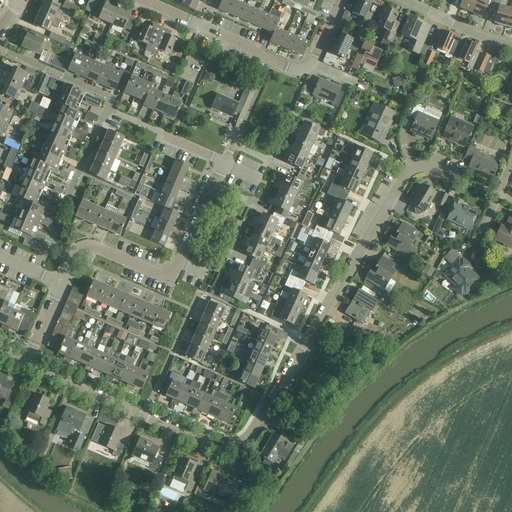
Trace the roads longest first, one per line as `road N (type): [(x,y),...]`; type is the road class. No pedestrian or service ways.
road 1 (residential): [(27,363),(211,446),(242,442),(410,171),(427,167),(497,195)]
road 2 (residential): [(0,49),(109,101),(35,271)]
road 3 (residential): [(224,162),(171,274),(84,248),(61,284)]
road 4 (residential): [(511,46),(398,0)]
